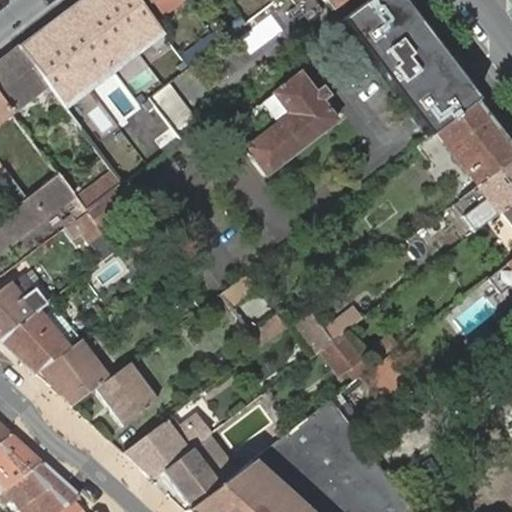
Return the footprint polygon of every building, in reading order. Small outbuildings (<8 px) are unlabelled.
[(149,0),(161,15),(180,0),(149,0)] [(323,0),(331,10),(344,0),(359,0),(362,3),(366,0),(323,0)] [(460,79),(399,0),(366,0),(362,3),(337,23),(410,118),(426,139),(437,131),(477,100),(460,79)] [(122,186),(182,140),(149,97),(77,2),(17,47),(122,186)] [(214,38),(219,45),(246,23),(241,16),(214,37),(214,38)] [(180,55),(189,68),(219,45),(214,38),(197,52),(192,46),(180,55)] [(86,213),(122,186),(17,47),(0,59),(0,101),(9,113),(30,97),(67,146),(47,162),(57,175),(72,195),(80,205),(86,213)] [(271,95),(260,104),(275,123),(242,148),(264,177),(336,122),(324,106),(321,101),(328,96),(322,88),(314,93),(299,72),(270,94),(271,95)] [(180,131),(196,121),(173,83),(157,93),(180,131)] [(511,158),(511,146),(477,100),(437,131),(478,185),(511,158)] [(0,119),(9,113),(0,101),(0,119)] [(511,203),(511,158),(478,185),(476,186),(497,214),(501,212),(511,203)] [(0,172),(0,200),(9,211),(26,198),(4,170),(0,172)] [(0,250),(72,195),(57,175),(26,198),(9,211),(0,218),(0,250)] [(100,232),(130,209),(117,192),(87,214),(100,232)] [(162,215),(150,199),(137,208),(148,224),(162,215)] [(511,203),(501,212),(511,226),(511,203)] [(76,220),(86,213),(80,205),(70,212),(76,220)] [(497,214),(488,222),(511,254),(511,226),(501,212),(497,214)] [(102,234),(100,232),(87,214),(86,213),(76,220),(62,231),(70,242),(81,234),(89,243),(102,234)] [(0,291),(0,337),(34,312),(45,304),(22,274),(0,291)] [(255,288),(244,275),(218,295),(228,309),(255,288)] [(65,350),(77,341),(46,303),(45,304),(34,312),(65,350)] [(354,308),(324,330),(332,341),(361,319),(354,308)] [(324,330),(310,311),(292,324),(315,355),(319,351),(332,341),(324,330)] [(0,337),(0,343),(33,374),(65,350),(34,312),(0,337)] [(260,349),(286,329),(276,316),(249,336),(260,349)] [(94,389),(106,380),(77,341),(65,350),(33,374),(47,387),(48,386),(58,397),(60,394),(70,407),(94,389)] [(388,356),(370,370),(399,408),(417,395),(388,356)] [(106,380),(94,389),(122,427),(156,401),(128,363),(106,380)] [(356,439),(327,402),(249,461),(284,492),(356,439)] [(150,432),(121,454),(131,463),(150,480),(151,479),(160,472),(186,452),(187,452),(200,442),(203,440),(204,439),(207,438),(208,436),(211,434),(195,413),(179,425),(171,416),(161,423),(150,432)] [(0,443),(11,435),(0,425),(0,443)] [(41,463),(11,435),(0,443),(0,493),(5,489),(41,463)] [(224,460),(207,438),(204,439),(203,440),(221,463),(224,460)] [(404,511),(409,508),(356,439),(284,492),(300,508),(317,489),(342,511),(404,511)] [(160,472),(188,508),(190,507),(215,487),(234,472),(224,460),(221,463),(203,440),(200,442),(187,452),(186,452),(160,472)] [(275,499),(284,492),(249,461),(234,472),(215,487),(190,507),(188,508),(184,511),(257,511),(258,511),(275,499)] [(60,480),(41,463),(5,489),(0,493),(0,498),(4,504),(11,498),(21,511),(58,511),(73,501),(79,496),(60,480)] [(300,508),(284,492),(275,499),(258,511),(257,511),(342,511),(317,489),(300,508)] [(81,511),(73,501),(58,511),(81,511)]
